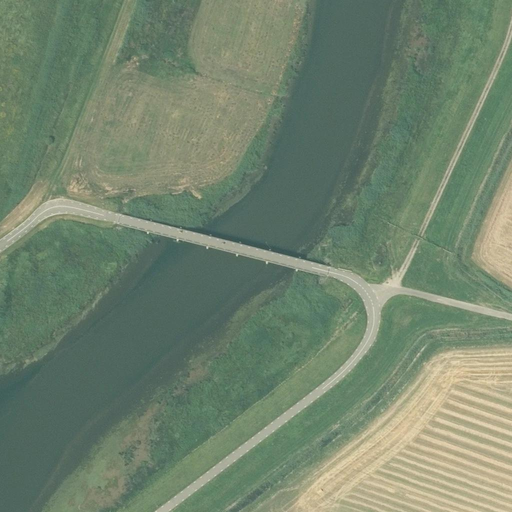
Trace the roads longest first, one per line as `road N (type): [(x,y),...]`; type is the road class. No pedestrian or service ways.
road 1 (unclassified): [(159,511),(348,366),(370,336),(369,295),(347,276),(63,205),(0,244)]
road 2 (track): [(391,289),(511,22)]
road 3 (track): [(511,318),(391,289),(369,295)]
